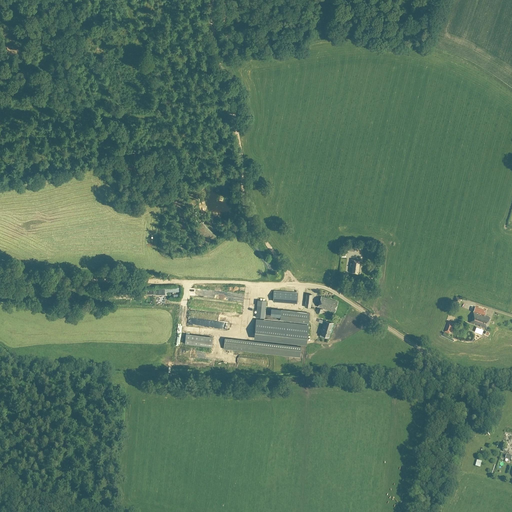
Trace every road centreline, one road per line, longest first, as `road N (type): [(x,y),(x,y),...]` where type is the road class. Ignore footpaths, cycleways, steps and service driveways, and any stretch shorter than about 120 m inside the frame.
road 1 (track): [(511,93),(441,53),(355,36),(219,59)]
road 2 (track): [(291,283),(243,212),(211,0)]
road 3 (unclassified): [(511,378),(456,372),(328,289),(291,283)]
road 4 (track): [(0,277),(244,282)]
road 5 (track): [(126,0),(204,218)]
road 6 (track): [(303,377),(345,370),(400,378),(424,353)]
road 7 (track): [(117,511),(33,494),(4,468)]
